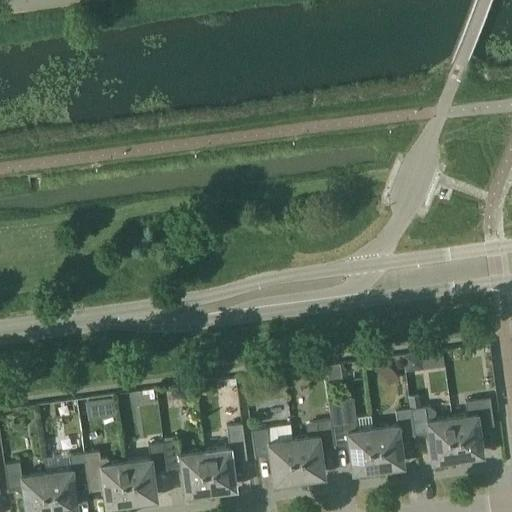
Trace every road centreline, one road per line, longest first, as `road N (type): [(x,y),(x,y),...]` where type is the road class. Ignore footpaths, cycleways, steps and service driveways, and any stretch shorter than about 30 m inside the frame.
road 1 (tertiary): [(511,247),(267,280),(112,317)]
road 2 (tertiary): [(112,317),(162,327),(511,281)]
